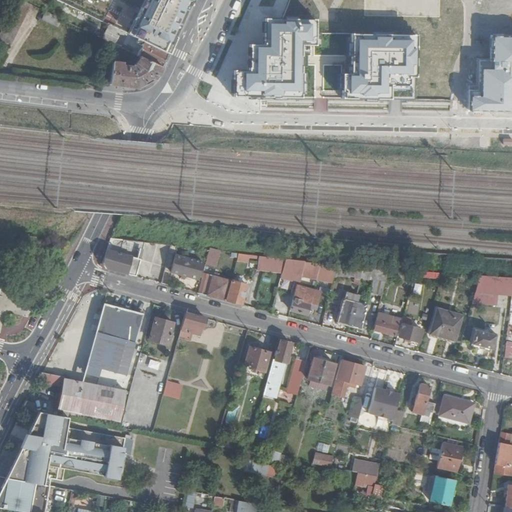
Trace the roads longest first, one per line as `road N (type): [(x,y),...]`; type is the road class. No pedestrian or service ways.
road 1 (residential): [(500,385),(76,270)]
road 2 (residential): [(180,94),(225,116),(511,124)]
road 3 (primary): [(155,105),(76,270)]
road 4 (tertiary): [(155,105),(0,86)]
road 5 (residential): [(500,385),(478,511)]
